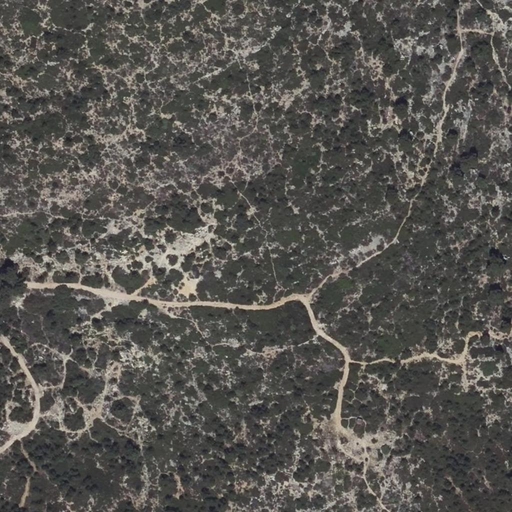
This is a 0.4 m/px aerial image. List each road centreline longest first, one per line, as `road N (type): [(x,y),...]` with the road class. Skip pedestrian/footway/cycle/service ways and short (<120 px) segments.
road 1 (track): [(338,424),(348,359),(304,301),(166,303),(75,287),(0,287)]
road 2 (track): [(0,335),(39,394),(35,427),(0,453)]
